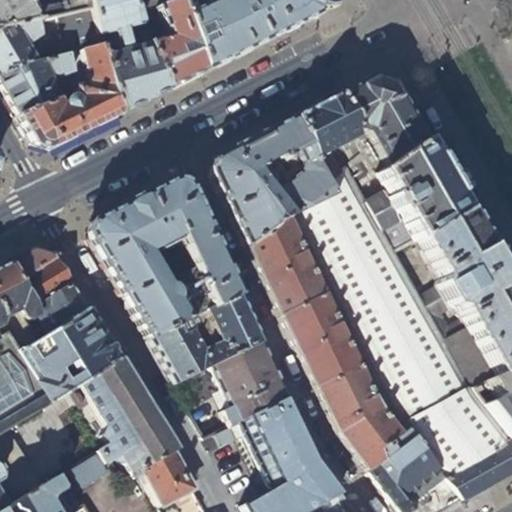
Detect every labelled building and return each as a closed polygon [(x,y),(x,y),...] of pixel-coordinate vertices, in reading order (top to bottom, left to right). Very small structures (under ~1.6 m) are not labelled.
[(0,0),(0,31),(26,24),(29,24),(25,15),(17,0),(0,0)] [(53,0),(55,6),(57,16),(64,15),(82,10),(79,0),(53,0)] [(157,95),(140,48),(129,19),(122,0),(79,0),(82,10),(92,49),(101,87),(112,117),(119,114),(136,105),(157,95)] [(216,0),(214,1),(213,0),(195,0),(199,8),(176,20),(197,74),(211,67),(229,58),(261,42),(311,17),(309,13),(311,12),(318,12),(321,11),(324,10),(328,5),(329,0),(122,0),(129,19),(148,13),(155,10),(151,0),(216,0)] [(146,46),(140,48),(157,95),(179,84),(197,74),(176,20),(170,5),(155,10),(148,13),(159,41),(154,43),(152,38),(144,41),(146,46)] [(55,6),(25,15),(29,24),(57,16),(55,6)] [(64,15),(75,54),(92,49),(82,10),(64,15)] [(30,40),(26,24),(0,31),(0,74),(36,65),(24,43),(30,40)] [(52,110),(49,105),(10,121),(13,126),(25,147),(42,152),(79,134),(112,117),(101,87),(92,49),(75,54),(58,58),(63,76),(66,86),(70,96),(71,101),(52,110)] [(41,85),(63,76),(58,58),(36,65),(0,74),(0,104),(10,121),(49,105),(45,94),(41,85)] [(359,157),(369,176),(396,157),(419,146),(402,117),(385,88),(367,82),(352,89),(335,98),(352,132),(348,135),(359,157)] [(66,86),(45,94),(49,105),(70,96),(66,86)] [(290,121),(322,186),(343,169),(352,162),(359,157),(348,135),(352,132),(335,98),(312,110),(290,121)] [(328,197),(322,186),(290,121),(251,142),(213,161),(207,179),(242,250),(281,226),(289,221),(328,197)] [(408,242),(411,241),(458,215),(435,174),(419,146),(396,157),(369,176),(371,179),(379,192),(374,196),(376,199),(359,208),(374,231),(388,223),(395,219),(408,242)] [(414,300),(388,254),(374,231),(359,208),(351,195),(349,192),(343,169),(322,186),(328,197),(289,221),(305,252),(313,267),(342,324),(350,339),(355,349),(377,391),(385,406),(399,433),(438,484),(454,504),(482,488),(491,483),(511,471),(511,451),(505,443),(472,402),(467,393),(438,343),(426,319),(414,300)] [(81,242),(140,343),(232,298),(182,191),(165,183),(150,191),(95,219),(87,223),(81,242)] [(431,290),(414,300),(426,319),(435,314),(443,309),(450,312),(455,321),(460,330),(448,337),(438,343),(467,393),(511,365),(511,353),(500,333),(511,326),(511,308),(483,259),(458,215),(411,241),(433,280),(431,283),(431,286),(431,290)] [(400,247),(388,223),(374,231),(388,254),(400,247)] [(296,259),(281,226),(242,250),(257,281),(275,319),(318,302),(304,273),(296,259)] [(304,273),(313,267),(305,252),(296,259),(304,273)] [(11,285),(45,261),(27,255),(13,261),(1,268),(11,285)] [(45,261),(11,285),(25,309),(63,289),(50,268),(45,261)] [(18,327),(0,338),(0,344),(10,360),(79,315),(63,289),(25,309),(11,285),(1,268),(0,268),(0,321),(11,316),(18,327)] [(167,388),(203,370),(254,345),(241,316),(232,298),(140,343),(167,388)] [(352,373),(343,354),(339,344),(350,339),(342,324),(331,329),(318,302),(275,319),(292,353),(310,390),(352,373)] [(443,328),(435,314),(426,319),(438,343),(448,337),(443,328)] [(79,315),(10,360),(41,409),(63,395),(71,389),(110,364),(97,343),(79,315)] [(455,321),(443,328),(448,337),(460,330),(455,321)] [(511,353),(511,365),(467,393),(472,402),(505,443),(511,451),(511,326),(500,333),(511,353)] [(343,354),(355,349),(350,339),(339,344),(343,354)] [(0,433),(41,409),(10,360),(0,344),(0,433)] [(225,430),(232,425),(281,402),(267,372),(254,345),(203,370),(225,412),(217,416),(225,430)] [(124,386),(110,364),(71,389),(81,405),(89,418),(98,433),(96,435),(95,436),(94,437),(94,438),(93,439),(93,441),(94,442),(99,450),(56,477),(69,499),(103,476),(98,468),(113,458),(126,479),(133,475),(167,455),(155,435),(124,386)] [(365,399),(352,373),(310,390),(333,437),(338,444),(360,473),(375,462),(371,457),(387,442),(373,415),(365,399)] [(81,405),(71,389),(63,395),(73,409),(74,409),(83,422),(89,418),(81,405)] [(373,415),(385,406),(377,391),(365,399),(373,415)] [(98,433),(89,418),(83,422),(74,409),(73,409),(63,395),(41,409),(0,433),(0,509),(56,477),(99,450),(94,442),(93,441),(93,439),(94,438),(94,437),(95,436),(96,435),(98,433)] [(262,492),(234,508),(236,511),(301,511),(333,495),(310,463),(295,432),(281,402),(232,425),(238,438),(262,492)] [(232,425),(225,430),(230,442),(238,438),(232,425)] [(401,511),(438,484),(399,433),(387,442),(371,457),(375,462),(360,473),(376,495),(388,511),(401,511)] [(180,479),(167,455),(133,475),(153,511),(188,493),(180,479)] [(56,477),(0,509),(0,511),(73,511),(76,511),(69,499),(56,477)] [(439,511),(454,504),(438,484),(401,511),(439,511)] [(345,511),(333,495),(301,511),(345,511)] [(175,511),(199,511),(200,511),(196,500),(174,508),(175,511)]
